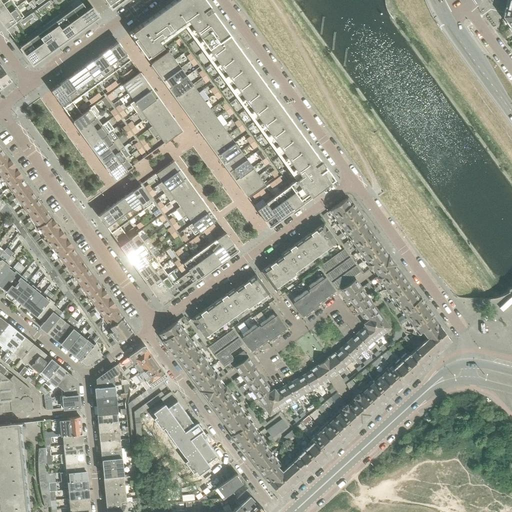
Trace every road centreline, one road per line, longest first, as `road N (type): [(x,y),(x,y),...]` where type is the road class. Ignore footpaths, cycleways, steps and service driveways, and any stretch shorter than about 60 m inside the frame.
road 1 (residential): [(156,323),(0,109)]
road 2 (residential): [(198,404),(403,252)]
road 3 (residential): [(156,323),(351,181)]
road 4 (residential): [(351,181),(220,0)]
road 5 (tertiary): [(294,511),(424,392)]
road 6 (residential): [(29,88),(148,0)]
road 7 (residential): [(87,376),(98,511)]
road 8 (residential): [(276,511),(198,404)]
road 9 (residential): [(463,365),(459,328),(403,252)]
